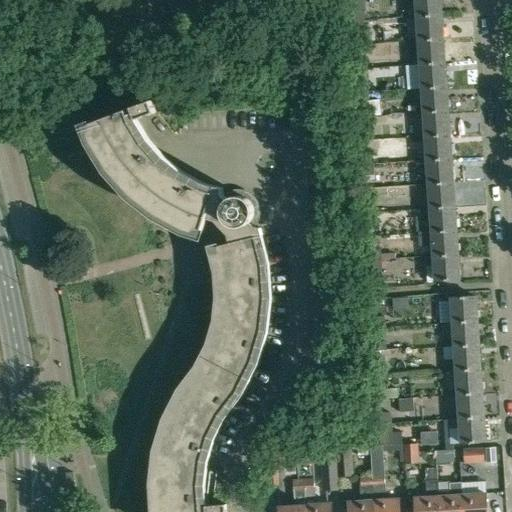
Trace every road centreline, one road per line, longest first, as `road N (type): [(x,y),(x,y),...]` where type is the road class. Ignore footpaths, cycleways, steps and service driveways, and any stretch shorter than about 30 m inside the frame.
road 1 (residential): [(240,511),(240,454),(292,378),(299,338),(300,257),(285,193)]
road 2 (residential): [(511,326),(490,0)]
road 3 (residential): [(27,408),(60,365),(0,119)]
road 4 (residential): [(285,193),(263,194),(247,180),(245,158),(260,142),(282,141),(298,155),(294,187)]
road 5 (secondary): [(27,408),(0,260)]
